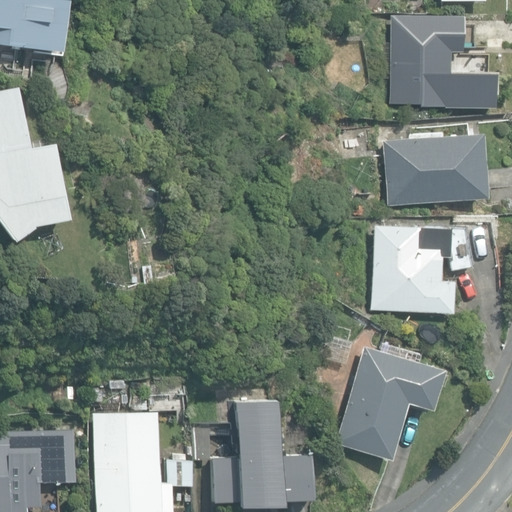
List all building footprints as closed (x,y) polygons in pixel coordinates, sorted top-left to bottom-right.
[(0,0),(0,42),(57,49),(62,0),(0,0)] [(387,103),(447,103),(448,50),(460,51),(460,15),(388,14),(387,103)] [(0,222),(13,240),(32,226),(32,224),(65,217),(50,142),(27,147),(14,85),(0,87),(0,222)] [(380,142),(385,204),(483,196),(477,133),(380,142)] [(341,149),(342,159),(363,156),(362,146),(341,149)] [(369,309),(449,311),(450,278),(438,278),(438,255),(445,255),(447,269),(469,265),(462,225),(447,227),(371,224),(369,309)] [(149,263),(141,264),(143,280),(151,279),(149,263)] [(332,442),(388,457),(404,401),(428,408),(439,368),(414,360),(417,351),(380,341),(377,350),(360,345),(332,442)] [(148,395),(132,394),(131,407),(147,408),(148,395)] [(209,456),(211,501),(310,497),(310,454),(308,454),(276,454),(274,399),(232,401),(233,455),(209,456)] [(167,511),(167,483),(167,479),(164,479),(156,479),(155,410),(90,411),(90,511),(167,511)] [(187,422),(188,458),(208,458),(207,422),(187,422)] [(0,428),(0,511),(24,511),(24,504),(38,504),(38,480),(72,479),(71,427),(0,428)] [(163,458),(164,479),(167,479),(167,483),(188,483),(187,457),(163,458)]
